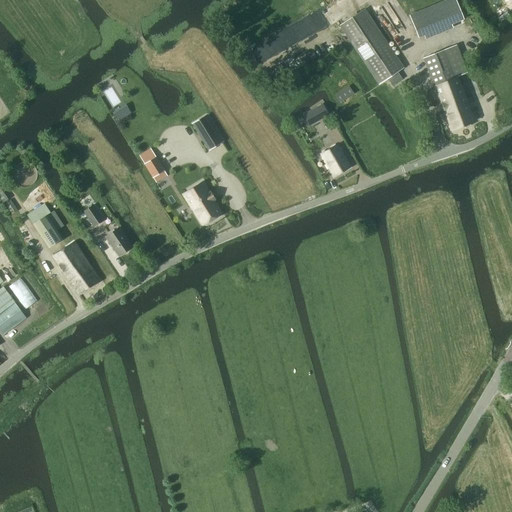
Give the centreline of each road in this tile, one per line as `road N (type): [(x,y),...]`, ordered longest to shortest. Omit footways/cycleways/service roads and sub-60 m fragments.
road 1 (unclassified): [(0,373),(149,273),(511,122)]
road 2 (tertiary): [(419,511),(511,350)]
